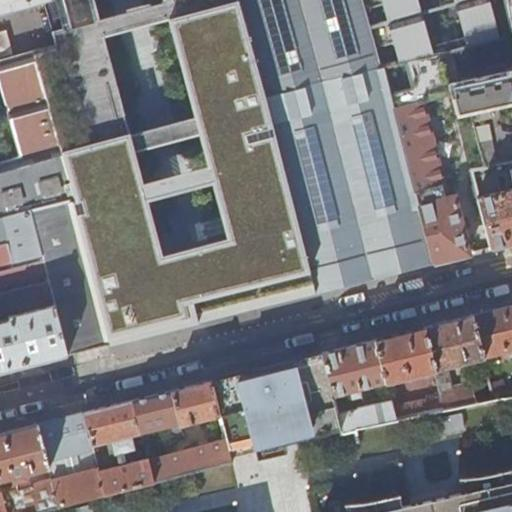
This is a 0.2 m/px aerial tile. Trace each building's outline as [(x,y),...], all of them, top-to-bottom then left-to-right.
[(51,2),(50,0),(0,0),(0,220),(29,212),(68,357),(109,347),(69,201),(54,134),(33,57),(0,65),(0,92),(19,160),(0,165),(0,16),(43,4),(51,2)] [(160,259),(93,0),(50,0),(51,2),(43,4),(56,50),(33,57),(54,134),(69,201),(109,347),(318,294),(239,0),(163,0),(229,242),(160,259)] [(362,0),(239,0),(266,98),(383,70),(382,68),(362,0)] [(362,0),(382,68),(441,56),(441,57),(498,41),(487,0),(362,0)] [(511,103),(511,0),(505,0),(506,1),(509,0),(510,0),(511,9),(511,76),(497,79),(496,74),(488,76),(488,81),(450,90),(452,97),(456,115),(511,103)] [(421,104),(452,97),(450,90),(441,57),(441,56),(382,68),(383,70),(415,194),(443,187),(421,104)] [(318,294),(434,265),(418,201),(415,194),(383,70),(266,98),(318,294)] [(492,250),(511,245),(511,164),(496,168),(501,193),(495,195),(490,169),(472,173),(492,250)] [(434,265),(468,256),(454,199),(429,206),(427,200),(418,201),(434,265)] [(0,374),(68,357),(29,212),(0,220),(0,374)] [(511,353),(511,306),(472,317),(483,361),(511,353)] [(483,361),(472,317),(424,329),(430,357),(434,373),(483,361)] [(430,357),(424,329),(376,341),(387,384),(434,373),(430,357)] [(387,384),(376,341),(323,354),(325,360),(334,398),(387,384)] [(325,360),(264,375),(281,438),(340,423),(338,416),(334,398),(325,360)] [(213,389),(211,382),(133,402),(141,435),(168,428),(169,434),(176,432),(174,427),(179,425),(181,433),(187,431),(186,426),(219,417),(213,389)] [(493,401),(511,396),(511,395),(509,382),(490,387),(493,401)] [(229,458),(255,452),(237,383),(213,389),(219,417),(225,442),(229,458)] [(471,387),(440,393),(441,399),(443,411),(475,405),(471,387)] [(443,411),(441,399),(393,410),(396,421),(443,411)] [(141,435),(133,402),(84,414),(92,448),(111,443),(112,447),(108,448),(110,457),(134,451),(131,438),(141,435)] [(393,410),(391,403),(358,410),(359,411),(338,416),(340,423),(343,434),(357,431),(356,430),(396,421),(393,410)] [(92,448),(84,414),(39,425),(47,461),(92,450),(92,448)] [(47,461),(39,425),(0,434),(0,480),(49,468),(47,461)] [(229,458),(225,442),(147,463),(152,483),(231,463),(229,458)] [(92,450),(47,461),(49,468),(52,483),(98,471),(92,450)] [(152,483),(147,463),(146,460),(99,473),(104,496),(152,483)] [(511,511),(511,470),(485,477),(468,479),(469,493),(463,494),(403,508),(401,496),(370,503),(353,505),(353,511),(511,511)] [(53,485),(58,507),(104,496),(99,473),(98,471),(52,483),(53,485)] [(2,494),(6,511),(40,511),(58,507),(53,485),(18,493),(17,487),(1,491),(2,494)]
